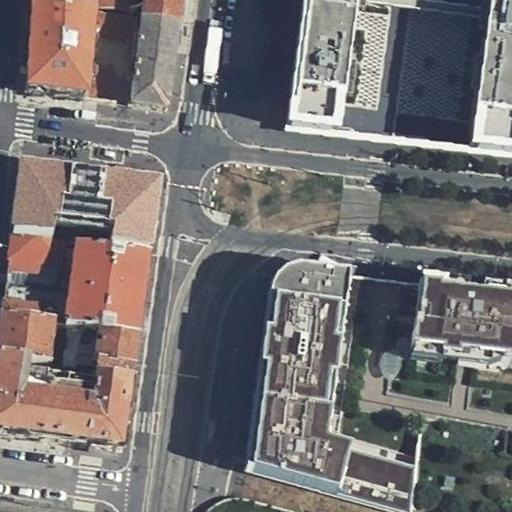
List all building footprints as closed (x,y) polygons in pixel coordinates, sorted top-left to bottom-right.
[(88,0),(29,0),(30,4),(87,12),(88,0)] [(132,0),(96,0),(95,7),(131,11),(132,0)] [(144,0),(142,19),(176,23),(177,16),(179,3),(179,0),(144,0)] [(511,0),(303,0),(289,113),(287,127),(338,134),(357,0),(489,0),(468,152),(511,157),(511,0)] [(75,103),(116,107),(120,74),(87,73),(91,39),(94,12),(87,12),(30,4),(27,50),(24,96),(75,103)] [(129,44),(132,17),(130,17),(94,12),(91,39),(129,44)] [(142,19),(130,109),(153,112),(164,113),(167,89),(171,66),(173,44),(176,23),(142,19)] [(22,153),(10,241),(75,250),(98,253),(107,182),(109,165),(90,162),(22,153)] [(156,171),(109,165),(107,182),(118,183),(116,197),(111,197),(107,228),(112,229),(109,254),(144,259),(145,251),(156,171)] [(75,250),(10,241),(9,251),(7,264),(5,277),(3,291),(0,313),(0,322),(47,329),(65,331),(75,250)] [(77,333),(133,340),(139,299),(144,259),(109,254),(98,253),(75,250),(65,331),(77,333)] [(257,373),(243,479),(378,511),(407,511),(412,467),(323,443),(343,274),(301,269),(289,268),(269,283),(257,373)] [(511,297),(412,287),(404,357),(462,363),(511,369),(511,297)] [(47,329),(0,322),(0,364),(29,368),(41,370),(47,329)] [(94,368),(129,373),(133,340),(77,333),(72,374),(93,376),(94,368)] [(29,368),(0,364),(0,438),(50,446),(109,453),(118,455),(120,437),(127,385),(93,380),(92,387),(27,378),(29,368)] [(93,380),(127,385),(128,379),(129,373),(94,368),(93,376),(93,380)]
